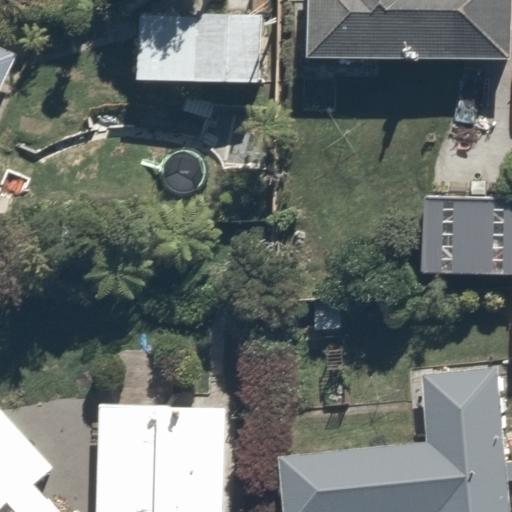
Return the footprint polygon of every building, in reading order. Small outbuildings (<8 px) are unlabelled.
[(511,0),(331,0),(329,65),(511,70),(511,0)] [(142,14),(143,85),(279,82),(278,12),(142,14)] [(0,43),(0,124),(28,55),(0,43)] [(511,206),(438,205),(437,286),(511,286),(511,206)] [(296,467),(300,511),(511,511),(511,379),(431,387),(437,453),(296,467)] [(0,511),(63,511),(45,492),(67,471),(6,404),(0,409),(0,511)] [(243,511),(248,413),(114,407),(109,511),(243,511)]
